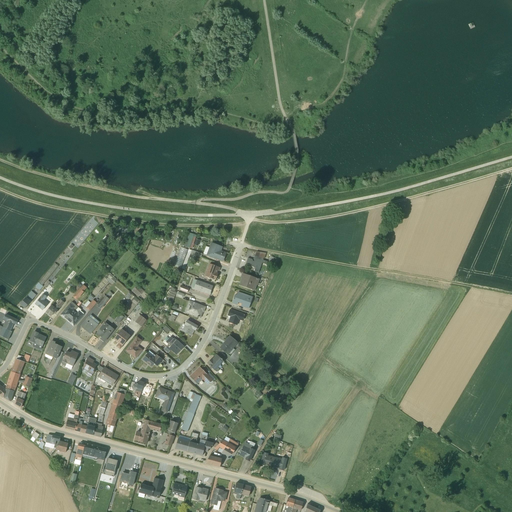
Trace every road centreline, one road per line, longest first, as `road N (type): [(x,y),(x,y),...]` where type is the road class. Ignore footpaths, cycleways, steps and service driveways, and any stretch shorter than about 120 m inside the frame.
road 1 (track): [(0,189),(69,211),(217,226),(332,217),(511,169)]
road 2 (residential): [(0,370),(34,321),(131,372),(176,371),(211,325),(240,245)]
road 3 (secondary): [(0,401),(50,429),(306,498)]
road 4 (track): [(511,294),(240,245)]
